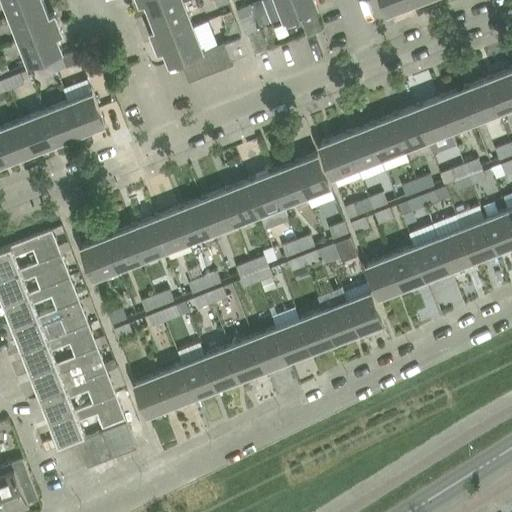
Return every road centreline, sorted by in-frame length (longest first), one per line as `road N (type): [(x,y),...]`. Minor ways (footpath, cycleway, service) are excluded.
road 1 (residential): [(80,511),(511,304)]
road 2 (residential): [(163,123),(388,41)]
road 3 (residential): [(0,188),(163,123)]
road 4 (secondary): [(410,511),(511,448)]
